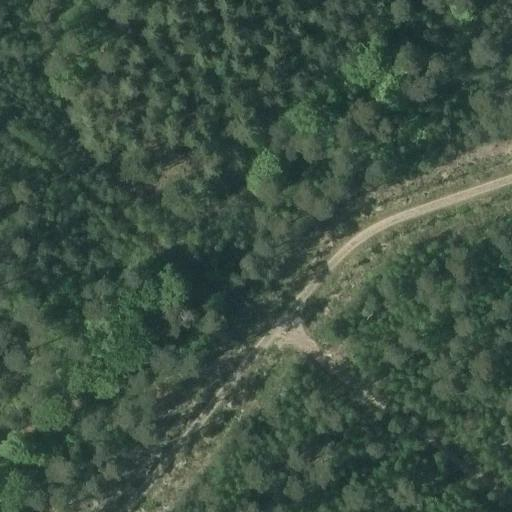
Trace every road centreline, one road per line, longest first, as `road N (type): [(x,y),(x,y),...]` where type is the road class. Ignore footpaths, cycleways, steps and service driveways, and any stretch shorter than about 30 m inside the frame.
road 1 (track): [(279,325),(511,499)]
road 2 (track): [(511,178),(372,245),(279,325)]
road 3 (track): [(114,511),(279,325)]
